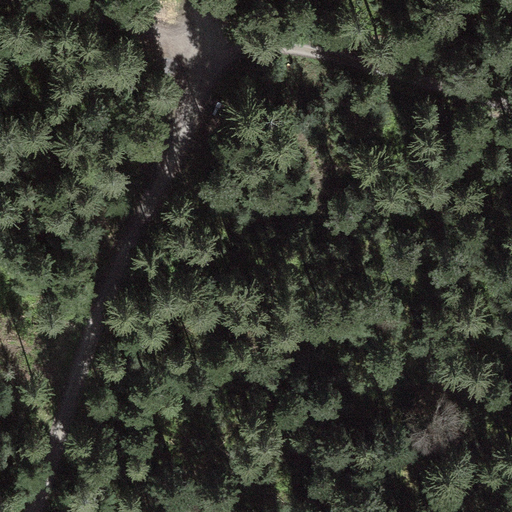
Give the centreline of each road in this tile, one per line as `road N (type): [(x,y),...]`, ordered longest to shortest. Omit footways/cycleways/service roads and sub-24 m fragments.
road 1 (track): [(37,511),(71,389),(191,96),(202,51),(195,0)]
road 2 (track): [(511,349),(473,371),(343,381),(260,408),(144,511)]
road 3 (track): [(511,100),(341,55),(276,47),(202,51)]
